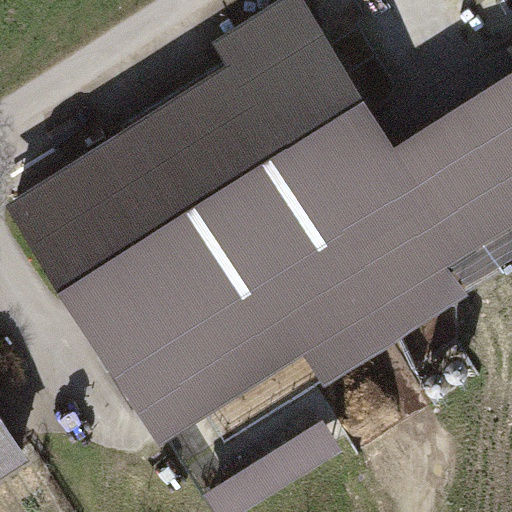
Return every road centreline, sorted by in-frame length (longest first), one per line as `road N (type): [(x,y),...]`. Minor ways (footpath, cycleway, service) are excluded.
road 1 (unknown): [(0,252),(54,358),(93,378),(146,385),(198,377),(253,352),(313,309),(385,216),(401,128),(357,0)]
road 2 (track): [(0,127),(196,0)]
